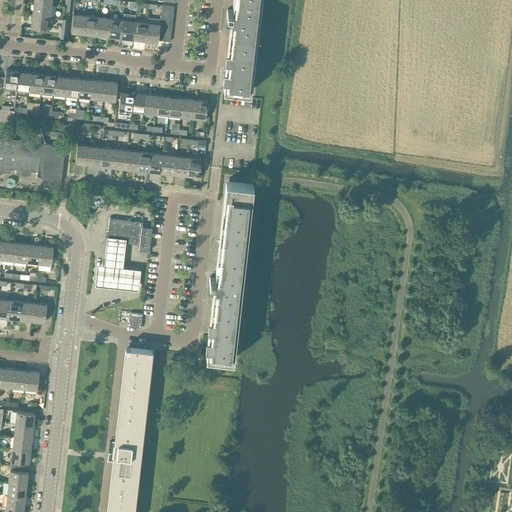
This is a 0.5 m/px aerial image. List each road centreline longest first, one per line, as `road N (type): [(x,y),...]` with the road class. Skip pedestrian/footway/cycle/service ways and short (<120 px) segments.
road 1 (residential): [(155,337),(172,196),(202,198),(209,200),(192,341)]
road 2 (tertiary): [(47,511),(68,321)]
road 3 (residential): [(173,64),(0,43)]
road 4 (tertiary): [(68,321),(69,234),(37,216),(0,211)]
